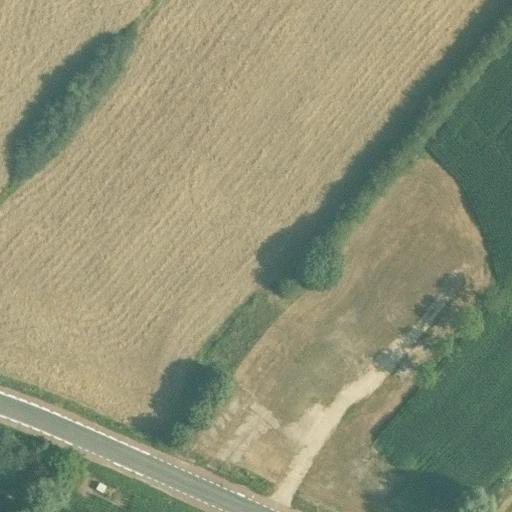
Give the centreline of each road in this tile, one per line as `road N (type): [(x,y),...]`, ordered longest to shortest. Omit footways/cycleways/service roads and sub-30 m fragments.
road 1 (motorway): [(511,136),(416,301),(274,511)]
road 2 (motorway): [(343,511),(511,250)]
road 3 (tertiary): [(250,511),(0,405)]
